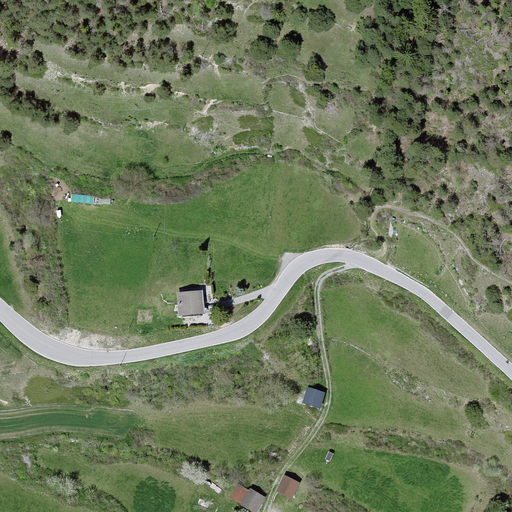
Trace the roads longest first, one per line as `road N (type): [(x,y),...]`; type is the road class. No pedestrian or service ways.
road 1 (tertiary): [(0,308),(38,344),(77,361),(136,357),(241,330),(295,266),(351,260),(428,300),(511,372)]
road 2 (track): [(261,511),(321,418),(327,395),(315,290),(319,278),(351,260)]
